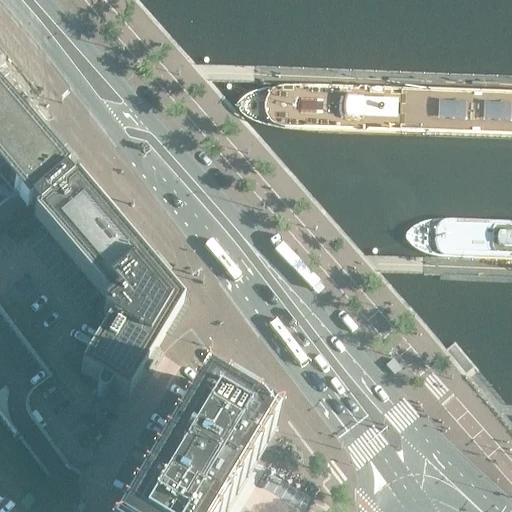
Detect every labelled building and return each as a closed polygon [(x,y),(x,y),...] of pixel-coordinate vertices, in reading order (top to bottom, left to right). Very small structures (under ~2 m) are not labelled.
[(53,158),(0,94),(0,205),(14,194),(19,200),(25,207),(66,172),(60,165),(53,158)] [(181,308),(73,181),(70,184),(63,177),(67,173),(66,172),(25,207),(26,208),(30,205),(36,213),(33,216),(108,305),(105,306),(104,307),(103,309),(103,310),(102,311),(102,313),(102,314),(102,316),(103,317),(104,319),(105,320),(106,321),(109,323),(79,373),(99,385),(95,391),(95,393),(95,394),(95,396),(96,398),(97,399),(98,400),(100,401),(101,401),(103,401),(105,400),(106,399),(107,398),(110,392),(125,401),(181,308)] [(0,397),(10,390),(27,412),(26,405),(28,398),(31,393),(49,380),(0,313),(0,397)] [(227,511),(277,430),(201,384),(128,506),(137,511),(227,511)] [(27,412),(10,390),(0,397),(0,414),(15,435),(34,421),(27,412)]
